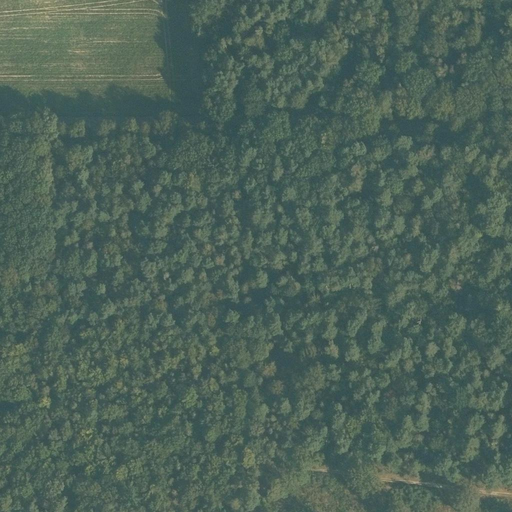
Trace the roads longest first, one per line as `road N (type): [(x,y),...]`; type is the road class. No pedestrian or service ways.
road 1 (unclassified): [(0,113),(511,110)]
road 2 (track): [(511,490),(251,459),(253,511)]
